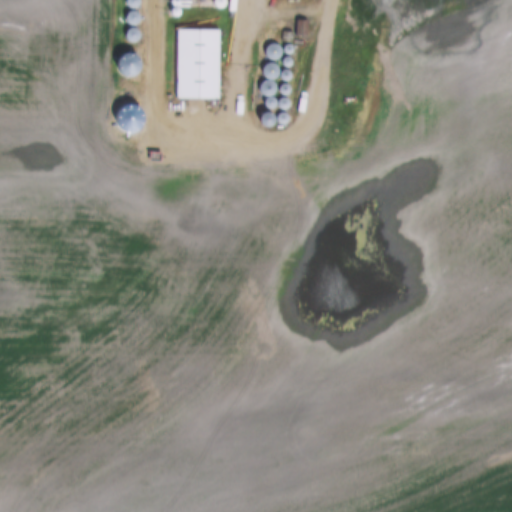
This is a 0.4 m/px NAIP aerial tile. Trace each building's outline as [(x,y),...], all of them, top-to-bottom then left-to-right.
[(143,0),(123,0),(123,9),(143,9),(143,0)] [(184,0),(166,0),(167,19),(184,19),(184,0)] [(142,14),(123,14),(123,27),(142,27),(142,14)] [(294,37),(307,37),(307,22),(294,22),(294,37)] [(123,31),(123,43),(142,44),(142,32),(123,31)] [(223,101),(223,31),(175,31),(175,101),(223,101)]
